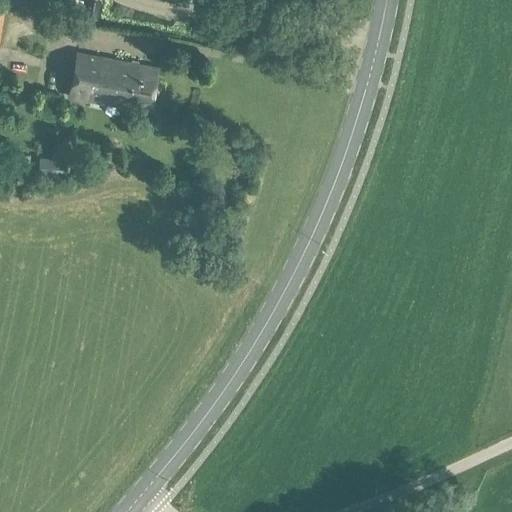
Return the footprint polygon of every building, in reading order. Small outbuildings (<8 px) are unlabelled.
[(99,0),(87,0),(84,16),(96,18),(99,0)] [(229,61),(233,40),(214,36),(210,56),(229,61)] [(148,111),(157,69),(79,54),(71,96),(148,111)] [(6,181),(13,182),(27,184),(30,155),(10,154),(6,181)] [(61,160),(40,158),(38,174),(60,175),(61,160)]
